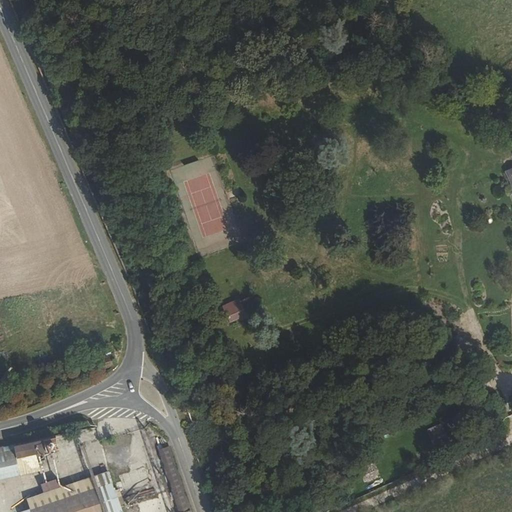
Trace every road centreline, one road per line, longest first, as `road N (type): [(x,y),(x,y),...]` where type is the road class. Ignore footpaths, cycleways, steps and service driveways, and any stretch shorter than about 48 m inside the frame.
road 1 (secondary): [(133,360),(133,324),(0,12)]
road 2 (residential): [(337,511),(511,432)]
